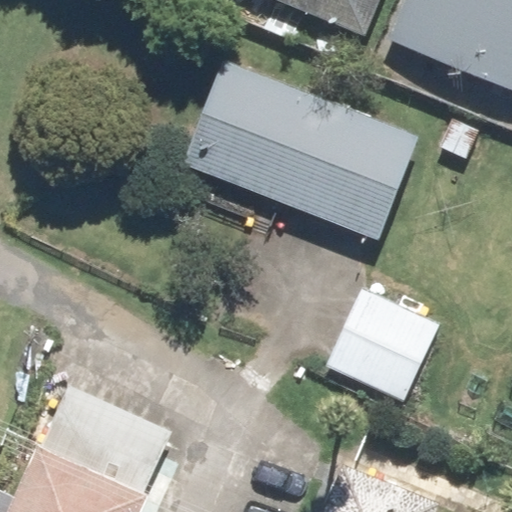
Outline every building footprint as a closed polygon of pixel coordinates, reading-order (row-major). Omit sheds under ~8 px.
[(291,0),(363,30),(375,0),(291,0)] [(511,0),(410,0),(398,33),(511,76),(511,0)] [(422,128),(227,53),(188,155),(382,231),(422,128)] [(441,319),(369,282),(329,362),(401,398),(441,319)] [(138,511),(173,429),(61,383),(7,511),(138,511)] [(435,511),(440,501),(353,464),(332,511),(435,511)]
